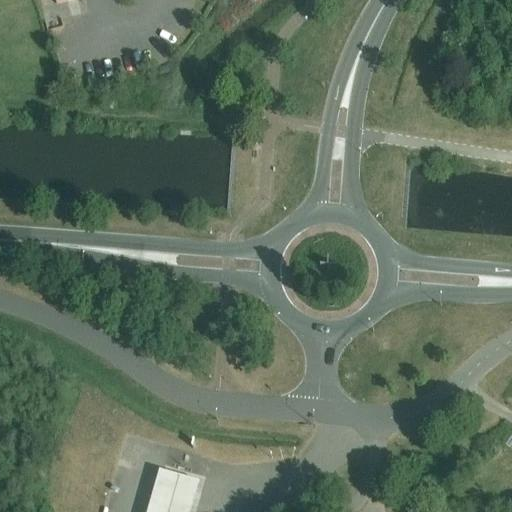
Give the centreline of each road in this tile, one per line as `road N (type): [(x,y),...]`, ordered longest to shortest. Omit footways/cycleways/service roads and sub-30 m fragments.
road 1 (unclassified): [(320,412),(193,399),(72,329),(0,301)]
road 2 (secondary): [(0,240),(270,267)]
road 3 (secondary): [(332,216),(350,80),(389,0)]
road 4 (unclassified): [(511,341),(416,411),(320,412)]
road 5 (secondary): [(511,283),(387,276)]
